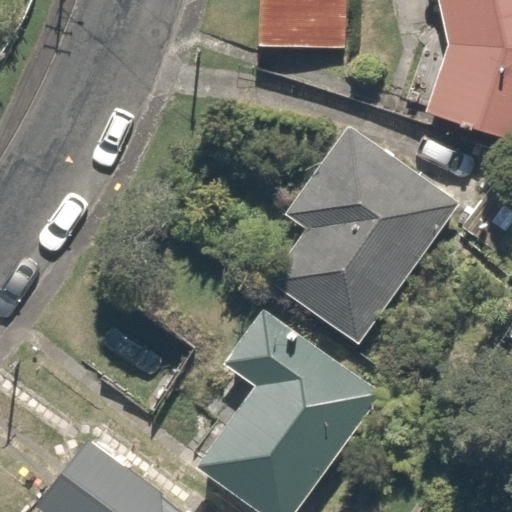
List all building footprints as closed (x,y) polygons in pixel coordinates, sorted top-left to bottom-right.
[(286,80),(282,0),(207,0),(212,83),(286,80)] [(473,0),(378,0),(399,77),(373,160),(461,181),(502,94),(473,0)] [(318,377),(416,222),(303,151),(252,231),(276,246),(229,320),(318,377)] [(269,511),(337,426),(231,343),(194,389),(225,413),(152,507),(158,511),(269,511)] [(118,511),(54,462),(15,511),(118,511)]
